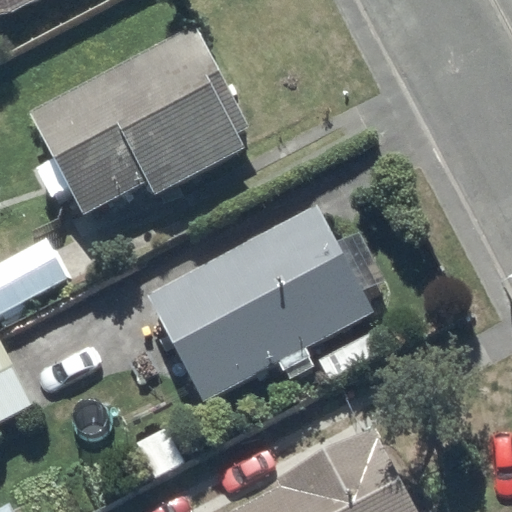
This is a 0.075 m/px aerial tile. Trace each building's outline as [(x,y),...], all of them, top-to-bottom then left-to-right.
[(0,0),(0,14),(14,13),(37,0),(0,0)] [(197,25),(32,113),(57,156),(38,166),(54,197),(74,186),(87,211),(148,178),(156,193),(246,145),(239,131),(250,124),(197,25)] [(319,205),(151,292),(204,402),(376,308),(319,205)] [(50,246),(45,239),(0,264),(0,318),(0,319),(69,281),(66,275),(77,269),(61,240),(50,246)] [(0,421),(35,401),(0,336),(0,421)] [(230,511),(419,511),(383,444),(375,449),(366,431),(279,477),(283,484),(230,511)]
